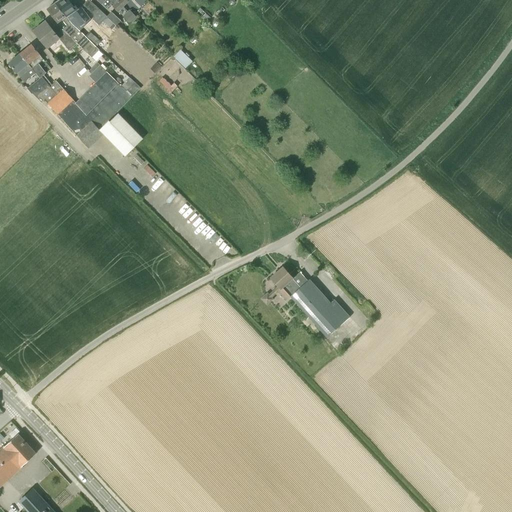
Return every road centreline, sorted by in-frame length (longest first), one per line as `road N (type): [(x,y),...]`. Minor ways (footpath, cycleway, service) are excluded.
road 1 (unclassified): [(17,404),(140,313),(365,192),(460,108),(511,41)]
road 2 (secondary): [(115,511),(17,404)]
